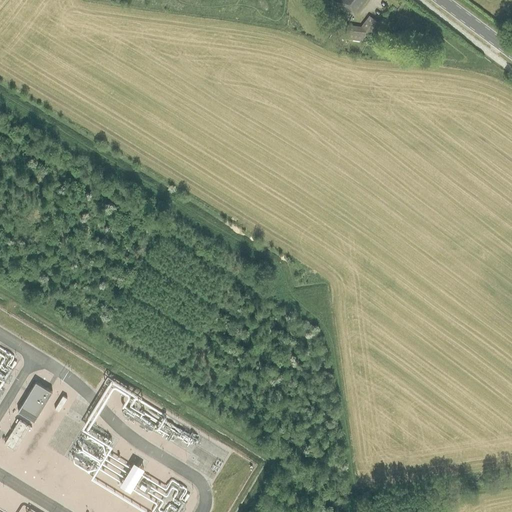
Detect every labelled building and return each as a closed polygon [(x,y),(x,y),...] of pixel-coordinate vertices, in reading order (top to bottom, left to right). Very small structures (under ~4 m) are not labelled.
[(354,16),(366,0),(336,0),(336,2),(354,16)] [(382,26),(369,15),(361,25),(347,24),(345,39),(364,41),(365,31),(373,37),(382,26)] [(0,346),(0,383),(3,379),(6,381),(19,358),(0,346)] [(52,392),(36,382),(18,410),(34,420),(52,392)] [(160,426),(167,415),(131,392),(123,405),(136,414),(133,418),(154,431),(158,425),(160,426)] [(67,398),(63,395),(55,409),(59,411),(67,398)] [(30,426),(19,419),(5,443),(15,450),(30,426)] [(131,491),(145,468),(135,462),(121,484),(131,491)] [(136,488),(158,502),(152,511),(154,511),(180,511),(187,501),(183,498),(189,489),(173,479),(166,489),(145,475),(136,488)]
